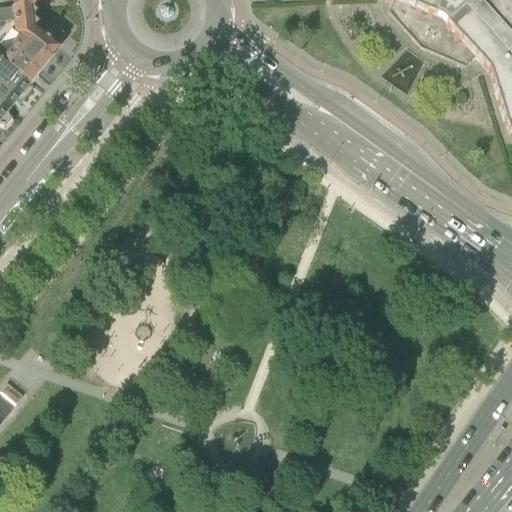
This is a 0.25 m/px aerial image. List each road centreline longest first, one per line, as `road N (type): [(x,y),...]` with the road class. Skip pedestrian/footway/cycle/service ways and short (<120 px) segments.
road 1 (tertiary): [(511,260),(209,41)]
road 2 (residential): [(0,212),(131,53)]
road 3 (secondary): [(511,380),(423,511)]
